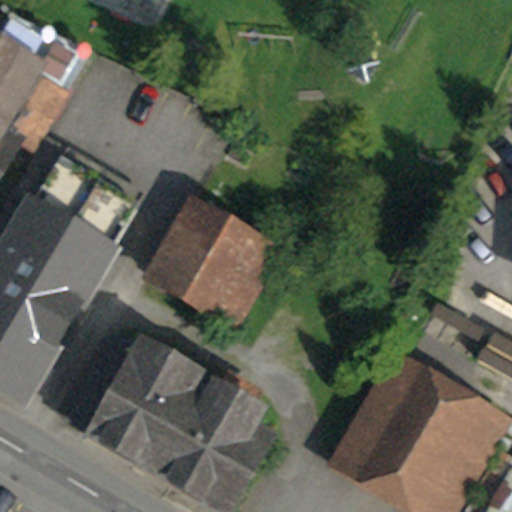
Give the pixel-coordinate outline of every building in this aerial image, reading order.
[(0,154),(29,107),(0,89),(0,154)] [(38,200),(0,260),(0,380),(18,392),(110,245),(38,200)] [(228,314),(263,251),(190,210),(154,272),(228,314)] [(140,343),(89,430),(225,509),(272,428),(253,417),(257,410),(140,343)] [(431,511),(448,511),(501,422),(407,368),(350,465),(431,511)]
